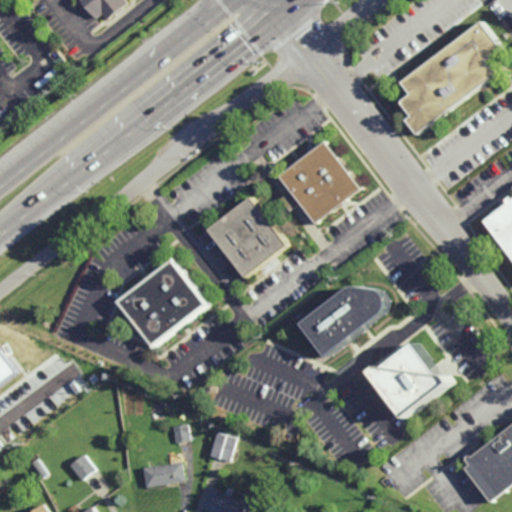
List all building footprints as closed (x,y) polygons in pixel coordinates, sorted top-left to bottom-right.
[(127,0),(130,4),(108,21),(103,15),(97,20),(82,0),(127,0)] [(407,83),(484,23),(503,47),(504,49),(503,51),(490,61),(500,75),(422,136),(411,122),(416,118),(407,106),(407,104),(407,102),(408,101),(416,95),(407,83)] [(320,225),(304,203),(293,211),(284,200),(296,191),(286,177),(329,143),(365,190),(320,225)] [(511,196),(508,200),(510,203),(486,221),(511,255),(511,196)] [(251,279),(214,232),(256,199),(293,246),(251,279)] [(155,350),(121,303),(176,262),(210,309),(155,350)] [(307,325),(332,357),(386,316),(390,312),(392,306),(392,301),(388,294),(385,291),(382,290),(360,287),(357,287),(354,289),(307,325)] [(0,389),(22,375),(0,344),(0,389)] [(384,369),(392,370),(423,346),(446,377),(453,379),(458,385),(412,421),(377,374),(384,369)] [(0,378),(10,391),(0,398),(0,378)] [(204,439),(199,438),(204,422),(209,423),(204,439)] [(192,440),(178,442),(175,425),(189,423),(192,440)] [(471,466),(466,469),(492,503),(511,487),(511,427),(473,458),(472,457),(471,456),(470,456),(468,457),(467,458),(467,460),(471,466)] [(233,460),(214,455),(221,431),(240,436),(233,460)] [(83,479),(71,464),(85,453),(97,468),(83,479)] [(150,486),(147,467),(186,461),(189,481),(150,486)] [(44,478),(38,468),(43,464),(50,473),(44,478)] [(234,496),(237,489),(256,498),(253,505),(264,510),(263,511),(213,511),(205,508),(215,487),(234,496)]
